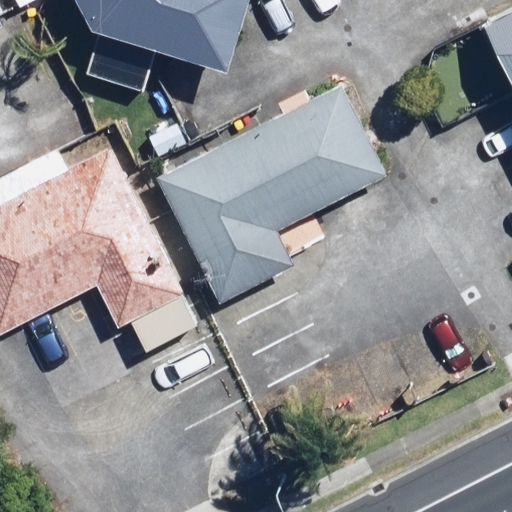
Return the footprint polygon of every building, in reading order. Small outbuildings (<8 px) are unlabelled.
[(77,0),(95,33),(85,72),(151,89),(161,51),(234,70),(251,0),(77,0)] [(0,29),(10,25),(0,5),(0,29)] [(511,7),(482,22),(511,80),(511,7)] [(395,166),(348,79),(160,180),(222,296),(325,240),(310,212),(395,166)] [(188,283),(117,145),(0,205),(0,317),(5,326),(101,277),(122,317),(188,283)]
